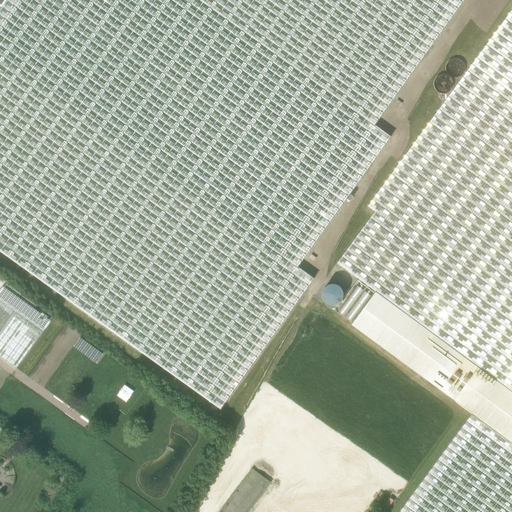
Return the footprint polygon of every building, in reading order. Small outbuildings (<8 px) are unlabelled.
[(0,0),(0,6),(2,8),(0,10),(0,251),(148,358),(221,410),(314,279),(297,267),(306,255),(391,137),(375,125),(463,0),(0,0)] [(511,511),(511,9),(368,206),(375,212),(337,263),(376,291),(351,325),(472,413),(399,511),(511,511)] [(318,305),(339,303),(337,286),(316,289),(318,305)] [(49,323),(2,289),(0,291),(0,356),(16,369),(49,323)] [(248,511),(271,483),(252,469),(220,511),(248,511)]
